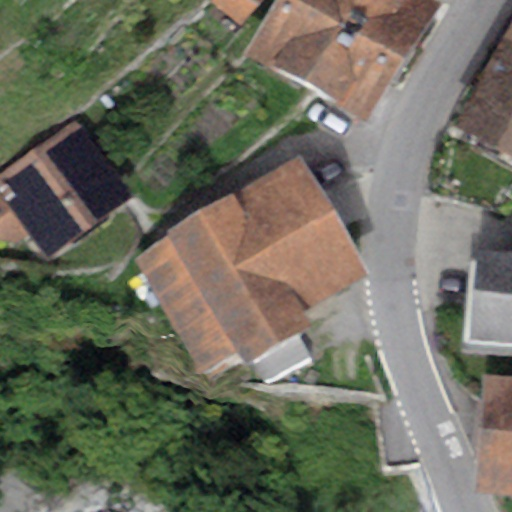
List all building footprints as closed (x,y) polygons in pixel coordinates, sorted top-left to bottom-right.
[(267,0),(213,0),(213,1),(240,27),(267,0)] [(444,17),(414,0),(286,0),(247,64),(369,136),(444,17)] [(511,29),(453,138),(511,167),(511,29)] [(0,249),(4,254),(27,241),(48,267),(133,203),(74,122),(0,181),(0,249)] [(302,163),(130,262),(205,382),(237,366),(247,378),(314,338),(304,321),(368,283),(302,163)] [(511,262),(473,260),(465,352),(511,355),(511,262)] [(511,385),(483,383),(476,501),(511,503),(511,385)]
